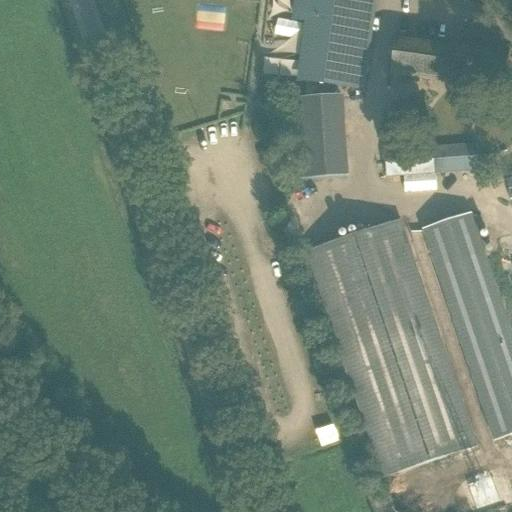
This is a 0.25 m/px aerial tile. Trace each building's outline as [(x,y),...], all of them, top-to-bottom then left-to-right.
[(298,0),(296,19),(309,21),(301,81),(360,89),(371,0),(298,0)] [(223,30),(224,10),(196,9),(195,28),(223,30)] [(504,89),(509,51),(395,36),(390,75),(504,89)] [(268,55),(267,76),(301,78),(302,57),(268,55)] [(386,175),(470,168),(469,146),(384,152),(386,175)] [(489,442),(511,435),(511,331),(477,213),(425,229),(489,442)] [(475,448),(407,220),(330,243),(378,405),(396,400),(403,423),(422,418),(434,460),(475,448)]
